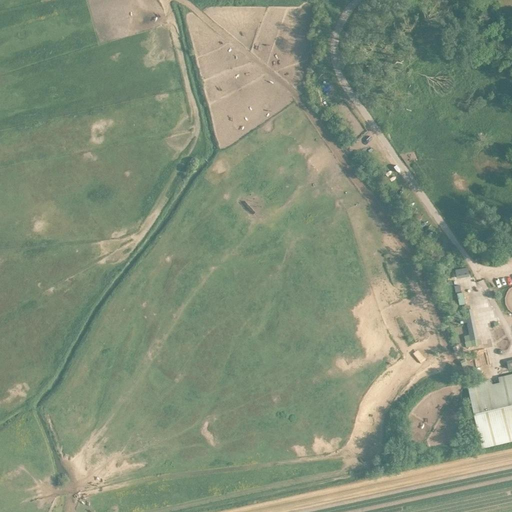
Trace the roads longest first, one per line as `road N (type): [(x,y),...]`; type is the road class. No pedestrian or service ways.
road 1 (track): [(337,154),(420,278),(448,358),(399,393),(382,428),(385,451),(371,469),(169,511)]
road 2 (unclassified): [(471,265),(337,70),(333,23),(353,0)]
road 3 (track): [(376,130),(337,154),(294,94),(179,0)]
road 4 (track): [(167,0),(198,129),(136,239)]
